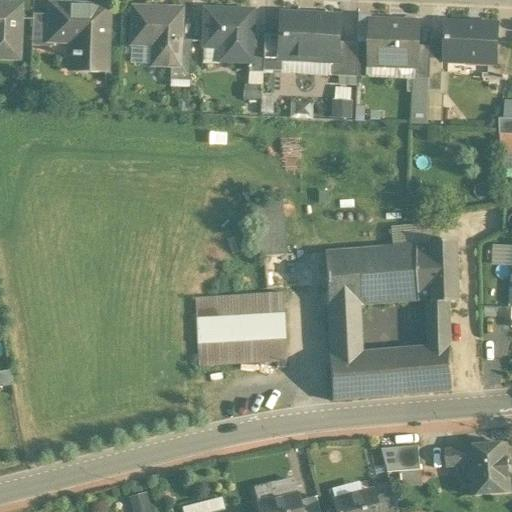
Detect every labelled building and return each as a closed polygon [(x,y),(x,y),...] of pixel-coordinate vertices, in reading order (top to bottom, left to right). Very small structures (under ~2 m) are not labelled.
[(21,6),(0,5),(0,59),(19,61),(21,6)] [(109,8),(50,6),(50,16),(49,41),(78,42),(77,56),(71,56),(71,71),(106,72),(109,8)] [(181,11),(133,9),(132,45),(153,46),(152,66),(170,67),(178,67),(179,41),(181,11)] [(252,12),(205,10),(203,48),(229,49),(228,63),(249,63),(250,64),(252,31),(252,12)] [(50,16),(32,15),(31,47),(49,47),(49,41),(50,16)] [(341,18),(281,16),(280,37),(279,60),(280,60),(331,62),(339,62),(340,43),(341,18)] [(372,16),(361,16),(359,44),(371,44),(372,20),(372,16)] [(420,22),(372,20),(371,44),(370,65),(416,67),(415,70),(418,70),(419,47),(420,22)] [(496,30),(469,29),(469,26),(447,25),(446,44),(449,45),(448,61),(468,62),(468,59),(489,60),(497,61),(498,43),(498,27),(497,27),(496,30)] [(264,31),(252,31),(250,64),(249,63),(249,74),(262,74),(263,71),(264,36),(264,31)] [(280,37),(264,36),(263,71),(279,72),(280,60),(279,60),(280,37)] [(191,42),(179,41),(178,67),(170,67),(170,81),(190,82),(191,42)] [(359,44),(340,43),(339,62),(331,62),(330,77),(358,78),(359,44)] [(511,44),(498,43),(497,61),(489,60),(489,80),(506,81),(507,76),(511,49),(511,44)] [(153,46),(132,45),(131,54),(131,64),(131,65),(152,66),(153,46)] [(431,47),(419,47),(418,70),(415,70),(415,79),(430,80),(431,59),(431,47)] [(229,49),(203,48),(203,62),(228,63),(229,49)] [(443,60),(431,59),(430,80),(429,92),(441,92),(443,60)] [(331,62),(280,60),(279,72),(279,75),(330,77),(331,62)] [(416,67),(370,65),(370,77),(415,79),(415,70),(416,67)] [(262,74),(249,74),(249,83),(262,84),(262,74)] [(430,80),(415,79),(413,125),(428,125),(429,92),(430,80)] [(26,88),(17,81),(9,92),(19,98),(26,88)] [(190,82),(170,81),(170,91),(189,91),(190,82)] [(350,100),(336,100),(335,114),(350,114),(350,100)] [(273,103),(261,103),(260,119),(272,120),(273,103)] [(511,120),(505,120),(500,120),(500,136),(511,136),(511,120)] [(280,202),(253,204),(259,258),(285,256),(280,202)] [(395,230),(396,248),(417,247),(432,246),(432,244),(431,227),(395,230)] [(459,243),(432,244),(432,246),(417,247),(418,302),(428,302),(434,301),(434,304),(450,304),(461,303),(459,243)] [(396,248),(325,254),(328,309),(360,307),(418,302),(417,247),(396,248)] [(511,250),(496,250),(495,278),(510,279),(511,265),(511,264),(511,250)] [(281,294),(196,298),(200,367),(286,362),(281,294)] [(450,304),(434,304),(434,301),(428,302),(429,342),(451,340),(450,304)] [(360,307),(328,309),(329,331),(361,328),(360,307)] [(361,328),(329,331),(329,344),(361,342),(361,328)] [(361,342),(329,344),(332,402),(453,393),(451,340),(429,342),(361,347),(361,342)] [(9,372),(0,373),(0,386),(2,387),(2,388),(12,387),(9,372)] [(507,446),(470,449),(470,450),(471,471),(473,497),(511,494),(507,446)] [(419,447),(380,450),(387,474),(420,471),(419,447)] [(470,450),(446,451),(447,469),(464,467),(464,471),(471,471),(470,450)] [(254,491),(258,506),(278,500),(275,486),(254,491)] [(150,490),(135,494),(139,511),(141,511),(155,509),(150,490)] [(373,491),(333,502),(335,511),(379,511),(377,504),(373,491)] [(258,506),(257,506),(258,511),(301,511),(299,503),(297,496),(278,500),(258,506)] [(319,511),(316,498),(299,503),(301,511),(319,511)] [(221,500),(180,510),(180,511),(224,511),(222,504),(221,500)] [(397,511),(394,500),(377,504),(379,511),(397,511)]
